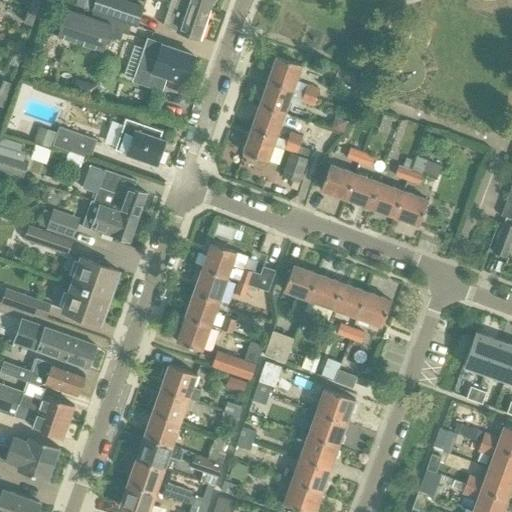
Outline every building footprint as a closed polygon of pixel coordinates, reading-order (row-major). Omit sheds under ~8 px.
[(34,0),(31,0),(27,11),(36,14),(40,2),(34,0)] [(77,0),(76,5),(137,25),(143,7),(121,0),(77,0)] [(209,9),(182,0),(171,0),(163,25),(170,27),(169,29),(199,39),(209,9)] [(182,0),(209,9),(212,0),(182,0)] [(48,32),(101,50),(110,24),(56,6),(48,32)] [(36,14),(27,11),(23,23),(31,26),(36,14)] [(17,39),(13,51),(21,54),(25,42),(17,39)] [(184,83),(194,56),(161,45),(160,47),(147,43),(135,80),(160,88),(164,76),(184,83)] [(134,44),(125,74),(133,76),(142,47),(134,44)] [(21,54),(13,51),(9,63),(17,66),(21,54)] [(276,56),(268,78),(293,87),(292,89),(303,93),(306,85),(306,84),(295,80),(300,65),(276,56)] [(268,78),(260,102),(284,111),(289,97),(300,101),(303,93),(292,89),(293,87),(268,78)] [(2,80),(0,87),(0,92),(7,95),(11,83),(2,80)] [(306,85),(303,93),(316,97),(319,89),(306,85)] [(316,97),(303,93),(300,101),(313,105),(316,97)] [(284,111),(260,102),(251,128),(275,137),(284,111)] [(113,149),(156,164),(165,140),(160,138),(162,130),(124,117),(113,149)] [(36,139),(52,144),(56,129),(40,124),(36,139)] [(52,145),(90,159),(96,140),(58,126),(52,145)] [(275,137),(251,128),(242,152),(267,161),(272,145),(284,149),(286,141),(275,137)] [(286,141),(299,145),(302,137),(289,133),(286,141)] [(22,144),(0,137),(0,154),(23,161),(26,152),(20,150),(22,144)] [(286,141),(284,149),(296,153),(299,145),(286,141)] [(346,157),(358,162),(362,152),(349,148),(346,157)] [(394,175),(406,179),(416,155),(403,150),(394,175)] [(362,152),(358,162),(371,166),(374,157),(362,152)] [(290,153),(281,176),(299,182),(307,159),(290,153)] [(0,154),(0,171),(21,177),(25,162),(23,161),(0,154)] [(406,179),(419,184),(428,159),(416,155),(406,179)] [(320,190),(346,199),(355,173),(329,164),(320,190)] [(105,169),(93,201),(138,217),(146,193),(129,187),(131,179),(105,169)] [(346,199),(369,208),(379,182),(355,173),(346,199)] [(369,208),(394,217),(403,191),(379,182),(369,208)] [(427,200),(403,191),(394,217),(418,225),(427,200)] [(93,201),(92,200),(83,225),(129,242),(138,217),(93,201)] [(511,202),(506,200),(501,215),(511,219),(511,202)] [(46,228),(72,237),(79,218),(52,209),(46,228)] [(511,226),(503,223),(492,252),(505,257),(511,238),(511,226)] [(24,238),(67,253),(71,240),(28,225),(24,238)] [(210,243),(201,268),(227,277),(236,252),(210,243)] [(80,258),(71,285),(108,298),(118,270),(80,258)] [(308,299),(309,300),(318,274),(292,265),(283,290),(296,295),(290,312),(293,317),(301,320),(305,311),(303,310),(308,299)] [(243,269),(239,281),(247,284),(248,285),(268,292),(275,271),(262,267),(260,274),(243,269)] [(201,268),(193,292),(219,301),(227,277),(201,268)] [(309,300),(332,308),(342,283),(318,274),(309,300)] [(247,284),(239,281),(234,293),(244,296),(248,285),(247,284)] [(332,308),(357,317),(366,292),(342,283),(332,308)] [(108,298),(71,285),(62,311),(100,323),(108,298)] [(1,302),(45,317),(49,303),(6,289),(1,302)] [(193,292),(184,317),(210,326),(219,301),(193,292)] [(366,292),(357,317),(381,326),(390,300),(366,292)] [(305,311),(301,320),(313,325),(316,315),(305,311)] [(220,329),(230,333),(235,320),(225,316),(220,329)] [(210,326),(184,317),(176,341),(201,350),(210,326)] [(13,342),(87,368),(95,345),(21,319),(13,342)] [(336,333),(349,338),(352,328),(340,323),(336,333)] [(352,328),(349,338),(361,342),(365,333),(352,328)] [(264,355),(284,363),(293,338),(272,331),(264,355)] [(462,365),(484,373),(496,339),(474,331),(462,365)] [(504,380),(511,357),(511,344),(496,339),(484,373),(504,380)] [(243,360),(255,364),(261,345),(250,341),(243,360)] [(212,366),(250,379),(255,364),(243,360),(217,351),(212,366)] [(0,368),(0,371),(38,385),(44,384),(77,395),(84,374),(51,363),(36,358),(31,371),(3,361),(0,368)] [(324,376),(333,380),(339,363),(327,359),(326,360),(330,361),(324,376)] [(168,364),(159,388),(188,398),(197,401),(201,390),(192,387),(196,374),(168,364)] [(337,369),(333,381),(352,388),(356,377),(337,369)] [(229,387),(242,392),(246,383),(232,378),(229,387)] [(258,381),(255,390),(268,395),(271,386),(258,381)] [(0,383),(0,396),(67,422),(74,405),(43,394),(41,400),(24,394),(24,392),(0,383)] [(473,401),(478,389),(470,386),(465,398),(473,401)] [(159,388),(151,411),(180,421),(188,398),(159,388)] [(323,388),(315,412),(345,422),(348,415),(354,399),(323,388)] [(486,392),(478,389),(473,401),(482,404),(486,392)] [(268,395),(255,390),(251,400),(265,405),(268,395)] [(67,422),(0,396),(0,412),(14,417),(27,421),(29,418),(34,419),(31,428),(62,438),(67,422)] [(227,402),(223,411),(238,416),(241,406),(227,402)] [(151,411),(143,436),(171,446),(180,421),(151,411)] [(238,416),(223,411),(220,420),(234,425),(238,416)] [(315,412),(307,434),(338,445),(343,430),(342,430),(345,422),(315,412)] [(451,430),(480,441),(511,452),(511,428),(503,425),(499,438),(484,433),(484,431),(455,421),(451,430)] [(242,427),(239,436),(252,441),(255,431),(242,427)] [(307,434),(299,457),(329,468),(332,460),(338,445),(307,434)] [(215,435),(207,459),(221,463),(229,440),(215,435)] [(12,436),(8,448),(53,465),(59,447),(28,436),(26,441),(12,436)] [(143,436),(135,460),(163,470),(168,456),(180,460),(183,450),(171,446),(143,436)] [(252,441),(239,436),(236,446),(249,450),(252,441)] [(492,455),(488,468),(511,476),(511,452),(480,441),(477,450),(492,455)] [(8,448),(0,444),(0,458),(18,465),(16,470),(47,481),(53,465),(8,448)] [(221,463),(207,459),(195,454),(190,467),(217,476),(221,463)] [(431,454),(426,469),(434,472),(439,457),(431,454)] [(299,457),(291,480),(321,491),(327,476),(326,475),(329,468),(299,457)] [(135,460),(127,482),(155,492),(163,470),(135,460)] [(468,474),(465,484),(506,499),(511,483),(511,476),(488,468),(484,480),(468,474)] [(313,511),(321,491),(291,480),(283,503),(307,511),(313,511)] [(220,490),(234,495),(237,485),(223,481),(220,490)] [(148,511),(155,492),(127,482),(118,506),(134,511),(148,511)] [(162,494),(185,502),(189,491),(166,482),(162,494)] [(477,498),(472,511),(475,511),(501,511),(506,499),(465,484),(462,492),(477,498)] [(0,511),(35,511),(39,502),(2,489),(0,493),(0,511)] [(418,490),(411,508),(419,511),(426,493),(418,490)] [(194,495),(191,504),(205,509),(208,500),(194,495)]
